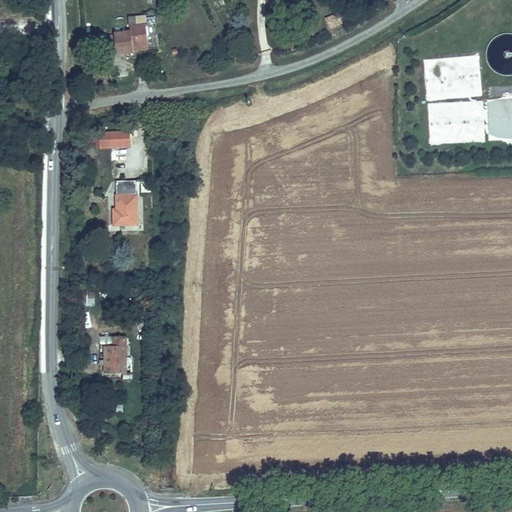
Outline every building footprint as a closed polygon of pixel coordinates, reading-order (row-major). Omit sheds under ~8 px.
[(323,17),(327,30),(345,23),(341,10),(323,17)] [(132,33),(116,36),(121,58),(136,55),(135,50),(151,47),(147,26),(131,29),(132,33)] [(424,60),(426,100),(449,99),(447,75),(464,74),(464,73),(480,72),(479,57),(424,60)] [(482,101),(448,102),(448,131),(459,131),(447,136),(470,136),(473,142),(483,142),(483,122),(499,122),(503,131),(487,138),(511,137),(511,99),(488,99),(490,105),(485,107),(482,101)] [(131,149),(131,132),(105,131),(105,148),(131,149)] [(113,215),(112,225),(137,225),(135,180),(115,180),(115,214),(113,215)] [(105,372),(126,371),(126,343),(104,344),(105,372)]
